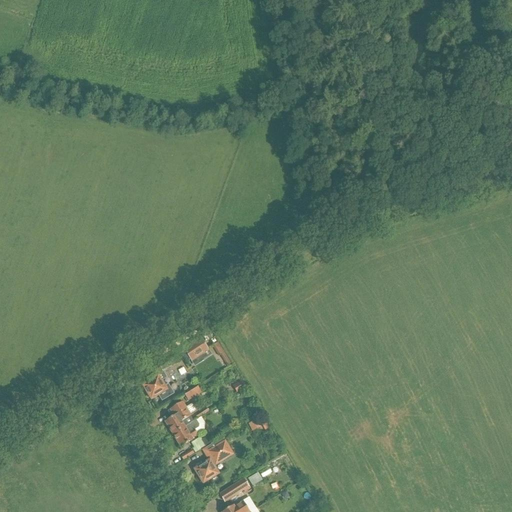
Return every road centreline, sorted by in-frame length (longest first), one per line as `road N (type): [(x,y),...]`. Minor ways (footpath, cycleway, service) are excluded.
road 1 (unclassified): [(111,374),(351,224),(511,171)]
road 2 (unclassified): [(195,511),(111,374)]
road 3 (unclassified): [(0,444),(111,374)]
